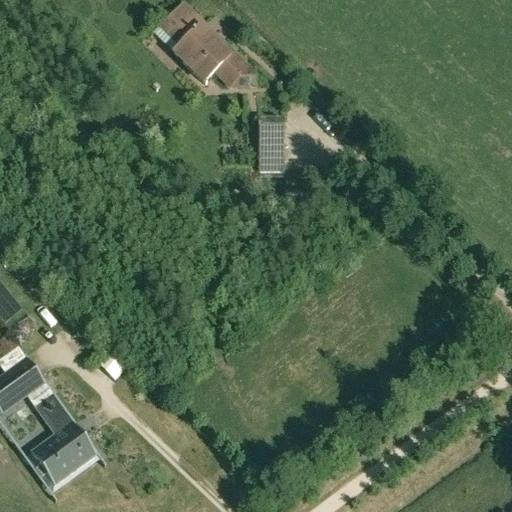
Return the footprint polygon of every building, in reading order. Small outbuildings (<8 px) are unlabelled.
[(246,74),(181,11),(163,29),(183,48),(172,60),(202,89),(213,78),(228,93),(246,74)] [(286,106),(261,106),(261,154),(286,154),(286,106)] [(324,168),(310,170),(312,181),(326,179),(324,168)] [(284,193),(284,214),(309,214),(309,193),(284,193)] [(0,338),(0,363),(18,351),(5,335),(0,338)] [(0,413),(43,382),(27,361),(0,380),(0,413)] [(59,435),(30,456),(53,488),(97,457),(55,398),(40,409),(59,435)]
